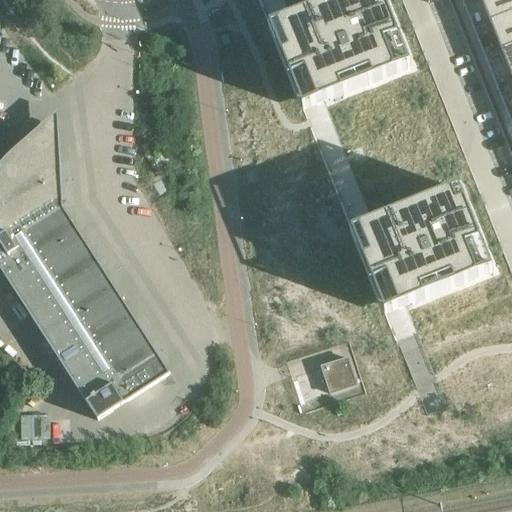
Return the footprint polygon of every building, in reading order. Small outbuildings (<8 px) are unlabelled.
[(382,0),(341,0),(297,18),(304,37),(297,39),(311,72),(317,69),(330,102),(410,69),(382,0)] [(511,0),(468,0),(462,3),(473,32),(511,15),(511,0)] [(511,15),(473,32),(484,59),(511,47),(511,15)] [(511,47),(484,59),(496,87),(511,80),(511,47)] [(511,80),(496,87),(507,114),(511,112),(511,80)] [(0,269),(1,272),(3,275),(4,277),(9,283),(10,285),(15,292),(16,294),(20,301),(25,308),(29,315),(30,317),(35,324),(36,325),(38,329),(40,332),(45,339),(49,346),(50,348),(57,359),(64,369),(98,422),(98,421),(126,403),(170,374),(113,284),(64,208),(61,166),(54,166),(52,134),(28,153),(27,154),(20,158),(18,160),(14,163),(11,166),(8,169),(5,173),(0,167),(0,269)] [(458,190),(378,222),(385,241),(379,243),(392,276),(399,273),(411,305),(491,273),(458,190)] [(320,368),(330,396),(357,388),(348,359),(320,368)] [(21,414),(20,437),(49,438),(49,415),(21,414)]
